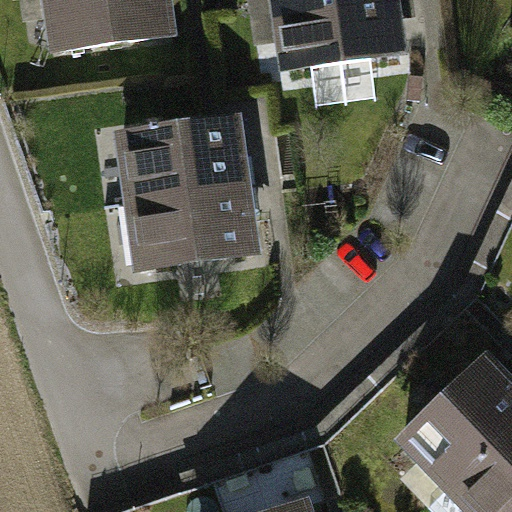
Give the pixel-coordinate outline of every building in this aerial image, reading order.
[(172,0),(49,0),(58,59),(175,40),(172,0)] [(401,0),(319,0),(276,7),(285,72),(409,57),(401,0)] [(120,130),(129,209),(250,193),(240,114),(120,130)] [(250,193),(129,209),(134,277),(259,260),(250,193)] [(405,447),(450,496),(511,436),(511,373),(499,358),(405,447)] [(511,511),(511,436),(450,496),(465,511),(511,511)]
